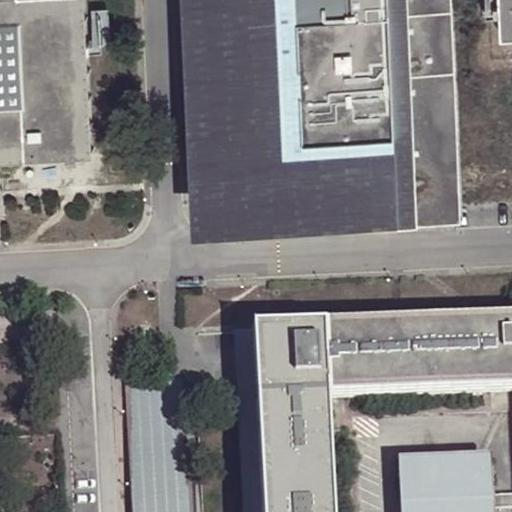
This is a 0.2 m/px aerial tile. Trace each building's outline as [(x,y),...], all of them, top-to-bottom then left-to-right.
[(0,0),(0,157),(94,153),(86,0),(0,0)] [(228,229),(216,20),(248,18),(247,5),(215,7),(214,0),(179,0),(193,231),(228,229)] [(433,217),(454,216),(441,0),(246,0),(247,5),(248,18),(216,20),(228,229),(293,225),(397,219),(397,209),(405,209),(413,209),(433,208),(433,217)] [(464,216),(450,0),(441,0),(454,216),(464,216)] [(503,18),(501,0),(491,0),(493,19),(503,18)] [(511,0),(501,0),(503,18),(503,35),(511,34),(511,0)] [(414,218),(433,217),(433,208),(413,209),(414,218)] [(511,318),(323,327),(326,397),(511,388),(511,318)] [(332,511),(326,397),(323,327),(253,330),(254,347),(255,385),(261,511),(332,511)] [(242,511),(261,511),(255,385),(254,347),(253,330),(233,332),(242,511)] [(126,511),(183,511),(183,491),(163,491),(161,457),(181,457),(179,424),(177,382),(120,385),(126,511)] [(183,491),(181,457),(161,457),(163,491),(183,491)] [(487,511),(486,499),(484,461),(398,466),(400,511),(487,511)] [(511,497),(486,499),(487,511),(494,511),(511,510),(511,497)]
